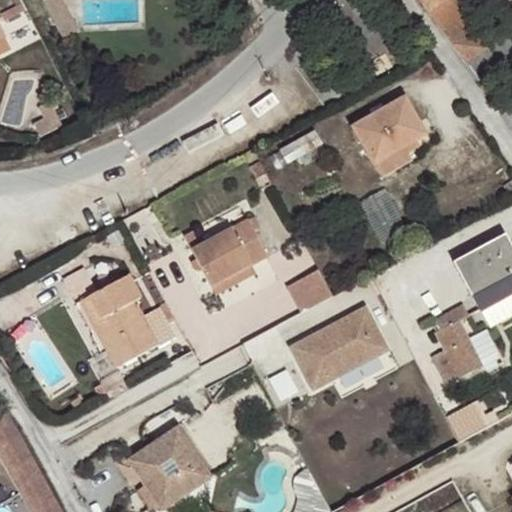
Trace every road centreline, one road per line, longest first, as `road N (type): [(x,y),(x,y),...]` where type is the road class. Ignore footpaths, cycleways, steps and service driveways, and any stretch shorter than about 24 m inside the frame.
road 1 (unclassified): [(283,28),(214,93),(136,145),(53,177),(0,184)]
road 2 (residential): [(51,463),(246,353)]
road 3 (residential): [(511,153),(399,0)]
